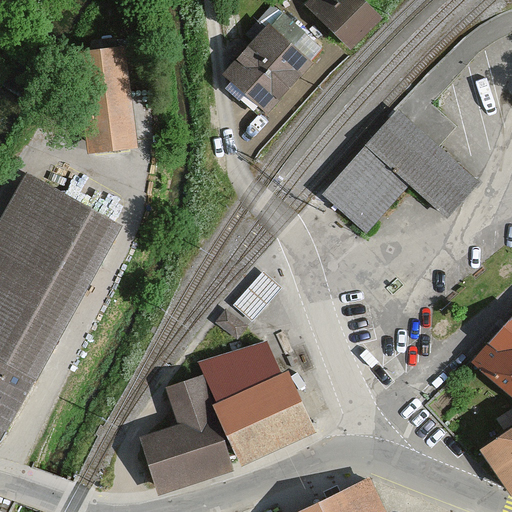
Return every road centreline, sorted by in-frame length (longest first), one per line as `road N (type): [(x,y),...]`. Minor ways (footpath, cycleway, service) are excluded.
road 1 (residential): [(363,417),(282,220),(232,155),(209,0)]
road 2 (tertiary): [(182,511),(335,460),(364,458)]
road 3 (residential): [(511,298),(363,417)]
road 4 (tertiary): [(364,458),(511,511)]
